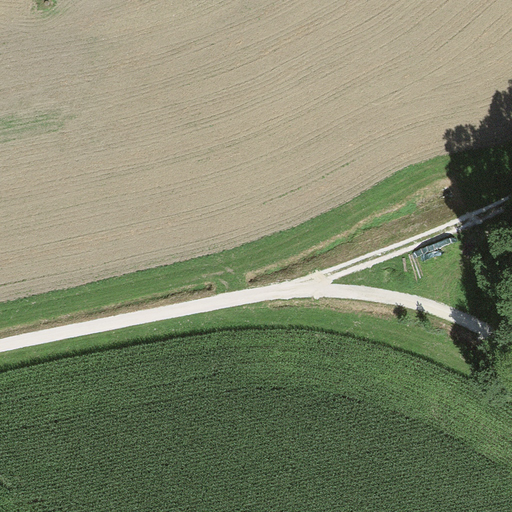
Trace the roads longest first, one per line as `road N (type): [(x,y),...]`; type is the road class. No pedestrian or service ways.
road 1 (track): [(0,348),(264,295),(329,293),(406,304),(511,348)]
road 2 (track): [(264,295),(511,203)]
